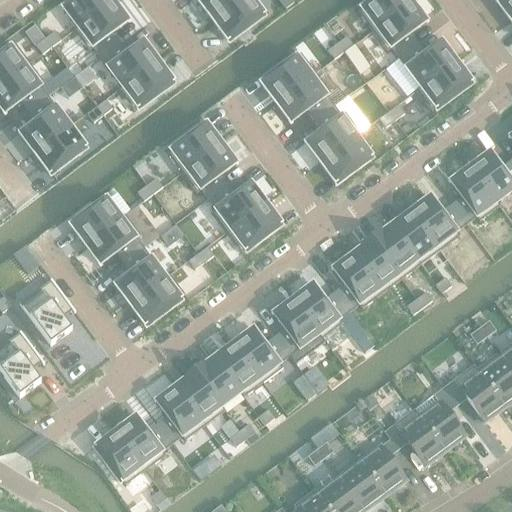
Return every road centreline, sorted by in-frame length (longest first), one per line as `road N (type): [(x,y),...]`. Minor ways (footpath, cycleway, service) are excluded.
road 1 (unknown): [(23,189),(219,82),(332,0)]
road 2 (residential): [(327,229),(137,374)]
road 3 (residential): [(511,92),(327,229)]
road 4 (residential): [(137,374),(50,434),(10,478)]
road 5 (residential): [(44,246),(137,374)]
road 6 (residential): [(232,106),(327,229)]
